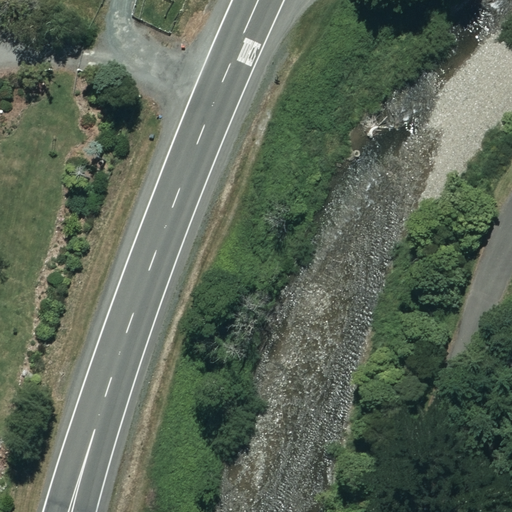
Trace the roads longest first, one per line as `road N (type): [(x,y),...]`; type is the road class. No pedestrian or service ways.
road 1 (trunk): [(258,0),(123,334),(70,511)]
road 2 (unclassified): [(401,511),(511,229)]
